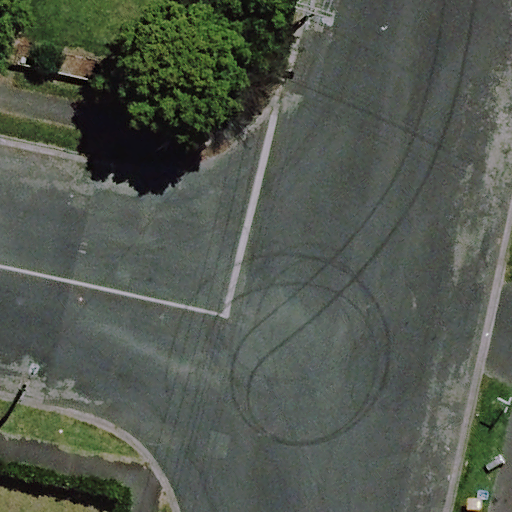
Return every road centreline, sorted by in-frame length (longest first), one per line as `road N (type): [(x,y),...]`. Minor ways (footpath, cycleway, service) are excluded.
road 1 (residential): [(0,266),(352,344)]
road 2 (residential): [(352,344),(440,0)]
road 3 (residential): [(314,511),(352,344)]
